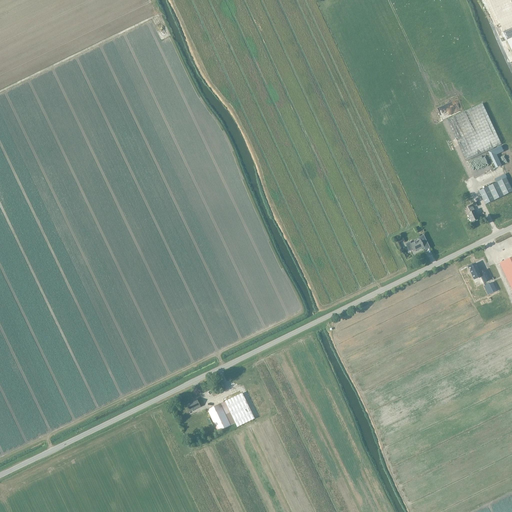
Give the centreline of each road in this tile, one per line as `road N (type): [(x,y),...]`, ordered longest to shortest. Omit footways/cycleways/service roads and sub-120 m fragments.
road 1 (unclassified): [(0,475),(511,228)]
road 2 (track): [(0,91),(154,17)]
